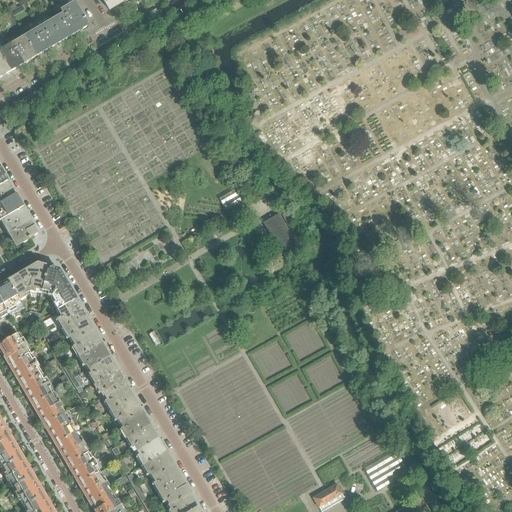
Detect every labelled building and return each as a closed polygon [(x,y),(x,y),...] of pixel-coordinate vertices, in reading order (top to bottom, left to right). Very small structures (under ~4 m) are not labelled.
[(133,0),(102,0),(109,11),(128,0),(131,0),(132,1),(133,0)] [(87,24),(75,4),(61,12),(62,14),(50,21),(62,42),(86,27),(87,24)] [(36,57),(62,42),(50,21),(25,36),(36,57)] [(0,54),(10,72),(36,57),(25,36),(0,50),(0,54)] [(0,78),(10,72),(0,54),(0,78)] [(16,212),(23,209),(7,182),(0,186),(0,221),(1,221),(16,212)] [(241,202),(235,190),(219,200),(226,211),(241,202)] [(16,247),(38,234),(23,209),(16,212),(1,221),(9,235),(16,247)] [(287,212),(282,216),(288,227),(294,223),(287,212)] [(299,249),(288,230),(279,215),(263,224),(283,258),(299,249)] [(42,291),(48,268),(37,265),(8,282),(19,301),(25,298),(24,295),(31,292),(36,293),(37,290),(42,291)] [(57,288),(66,282),(59,271),(48,268),(42,291),(47,293),(46,296),(52,297),(57,288)] [(19,301),(8,282),(0,286),(0,321),(10,316),(13,320),(16,318),(12,310),(15,308),(14,306),(20,303),(19,301)] [(76,300),(66,282),(57,288),(52,297),(55,303),(53,304),(57,311),(76,300)] [(314,308),(323,302),(320,298),(312,303),(314,308)] [(93,330),(89,324),(81,310),(82,310),(78,302),(77,303),(76,300),(57,311),(55,312),(60,321),(58,322),(67,338),(69,337),(73,342),(93,330)] [(39,317),(41,316),(42,315),(36,314),(33,325),(37,323),(39,317)] [(50,335),(42,323),(40,324),(39,327),(45,338),(50,335)] [(109,358),(105,351),(93,330),(73,342),(76,347),(73,349),(84,366),(86,364),(89,370),(109,358)] [(27,355),(24,350),(27,348),(22,340),(19,341),(16,336),(7,341),(0,344),(0,353),(0,354),(2,352),(6,359),(5,360),(9,366),(27,355)] [(59,351),(52,338),(47,341),(55,354),(59,351)] [(66,363),(59,351),(55,354),(62,365),(66,363)] [(39,375),(36,370),(38,368),(34,360),(31,362),(27,355),(9,366),(13,373),(14,372),(18,379),(16,380),(20,386),(39,375)] [(125,385),(121,379),(109,358),(89,370),(92,375),(90,376),(100,393),(102,392),(105,397),(125,385)] [(75,378),(68,366),(63,368),(71,381),(75,378)] [(51,395),(47,390),(50,388),(45,380),(43,382),(39,375),(20,386),(24,393),(26,392),(29,399),(28,399),(32,406),(51,395)] [(65,376),(60,379),(65,387),(67,386),(70,384),(65,376)] [(80,387),(75,378),(71,381),(76,390),(80,387)] [(141,412),(137,406),(125,385),(105,397),(108,402),(106,404),(116,421),(118,419),(121,424),(141,412)] [(88,396),(85,391),(79,395),(82,400),(88,396)] [(62,415),(59,409),(62,408),(57,400),(54,402),(51,395),(32,406),(36,413),(37,412),(41,418),(40,419),(44,426),(62,415)] [(157,440),(153,433),(141,412),(121,424),(124,430),(122,431),(132,448),(134,446),(137,451),(157,440)] [(74,435),(71,429),(73,428),(69,420),(66,421),(62,415),(44,426),(47,432),(49,432),(53,438),(51,439),(55,446),(74,435)] [(0,442),(10,437),(7,430),(5,431),(2,426),(4,425),(0,418),(0,442)] [(114,444),(107,433),(101,436),(108,448),(114,444)] [(85,454),(83,449),(85,448),(80,440),(78,441),(74,435),(55,446),(59,452),(60,452),(64,458),(63,459),(67,465),(85,454)] [(22,456),(18,450),(17,451),(13,444),(14,443),(10,437),(0,442),(0,463),(2,467),(22,456)] [(173,467),(169,460),(157,440),(137,451),(140,457),(138,458),(148,475),(150,474),(153,479),(164,473),(173,467)] [(120,454),(117,448),(112,450),(115,457),(120,454)] [(409,473),(396,451),(364,470),(377,492),(409,473)] [(97,475),(95,469),(97,468),(92,459),(90,461),(85,454),(67,465),(71,472),(72,471),(76,478),(74,479),(79,486),(97,475)] [(33,475),(29,469),(28,470),(24,463),(26,463),(22,456),(2,467),(6,473),(3,474),(9,483),(11,482),(14,487),(33,475)] [(130,472),(123,459),(118,462),(125,475),(130,472)] [(190,494),(186,487),(185,487),(173,467),(164,473),(153,479),(156,484),(154,486),(159,494),(164,502),(166,501),(169,506),(190,494)] [(44,495),(41,489),(41,488),(39,489),(35,483),(37,482),(33,475),(14,487),(17,492),(15,494),(21,503),(23,502),(25,506),(44,495)] [(109,494),(106,489),(109,488),(104,480),(101,481),(97,475),(79,486),(82,492),(84,491),(87,498),(86,499),(90,505),(109,494)] [(139,487),(132,475),(127,478),(134,490),(139,487)] [(322,511),(345,499),(342,495),(343,495),(337,484),(312,498),(318,509),(319,509),(321,511),(322,511)] [(146,499),(139,487),(134,490),(141,502),(146,499)] [(136,497),(132,490),(128,493),(132,499),(136,497)] [(120,507),(122,505),(119,499),(116,500),(112,493),(109,495),(109,494),(90,505),(94,511),(95,511),(109,511),(120,506),(120,507)] [(199,511),(193,501),(193,499),(190,494),(169,506),(171,511),(170,511),(199,511)] [(54,511),(52,508),(51,509),(47,502),(48,501),(44,495),(25,506),(28,511),(54,511)] [(429,511),(422,498),(396,511),(429,511)] [(153,511),(148,502),(143,505),(147,511),(153,511)]
